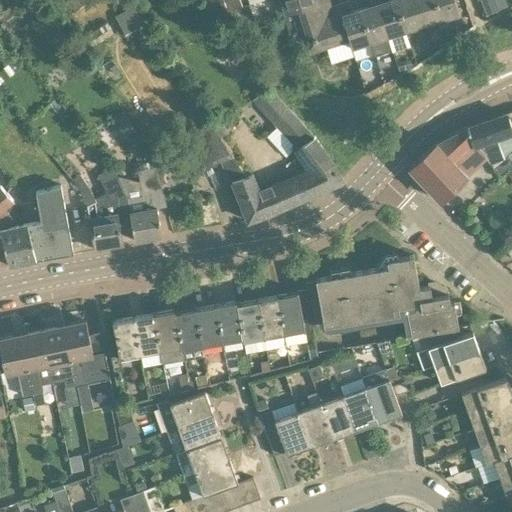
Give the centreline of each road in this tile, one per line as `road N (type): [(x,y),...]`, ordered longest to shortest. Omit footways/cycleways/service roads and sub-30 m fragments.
road 1 (secondary): [(0,289),(299,233),(339,212),(377,175)]
road 2 (unclassified): [(377,175),(511,295)]
road 3 (secondary): [(377,175),(448,105),(511,75)]
road 4 (unclassified): [(451,511),(403,482),(309,511)]
